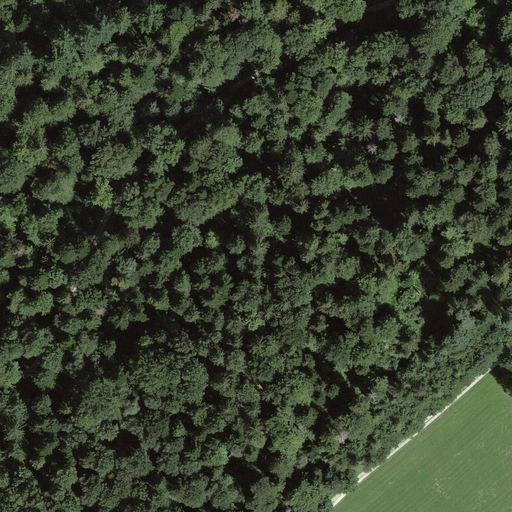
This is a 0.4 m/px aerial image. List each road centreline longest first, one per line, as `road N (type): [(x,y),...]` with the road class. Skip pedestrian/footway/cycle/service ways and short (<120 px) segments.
road 1 (track): [(0,392),(50,343),(110,208),(140,167),(252,73),(394,0)]
road 2 (track): [(324,511),(511,350)]
road 3 (track): [(0,52),(115,0)]
